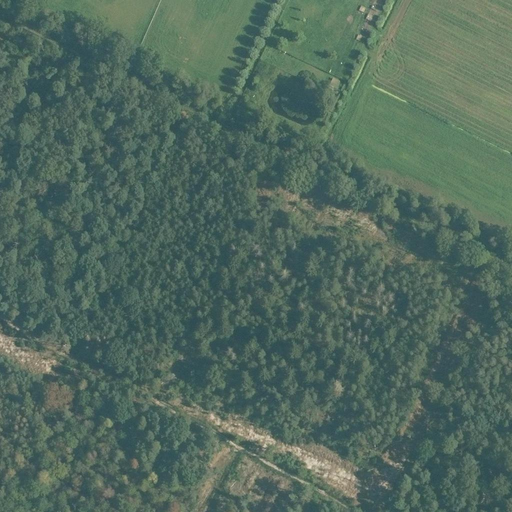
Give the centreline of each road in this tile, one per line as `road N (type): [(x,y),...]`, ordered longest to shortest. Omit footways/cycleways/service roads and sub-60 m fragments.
road 1 (track): [(511,268),(141,82)]
road 2 (track): [(0,13),(141,82)]
